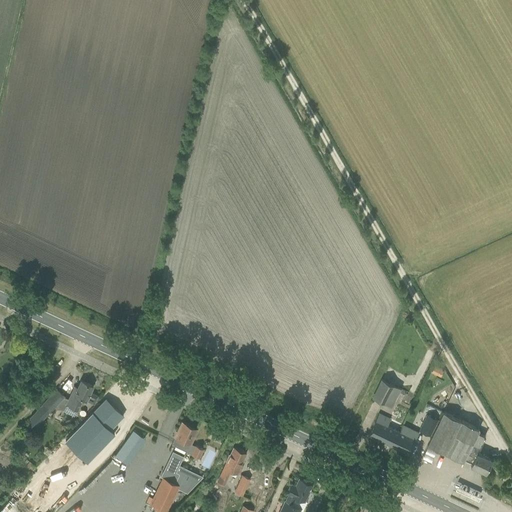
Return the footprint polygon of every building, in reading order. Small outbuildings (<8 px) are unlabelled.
[(431,372),(436,374),(440,377),(443,371),(441,370),(442,369),(437,366),(435,365),(434,366),(431,371),(431,372)] [(75,386),(63,410),(73,415),(76,409),(77,409),(82,398),(86,400),(93,404),(97,396),(90,392),(93,386),(81,380),(78,387),(75,386)] [(373,398),(391,407),(400,388),(382,380),(373,398)] [(57,389),(36,411),(41,415),(45,411),(48,414),(50,410),(52,409),(63,397),(64,396),(57,389)] [(106,398),(65,440),(87,461),(114,433),(110,429),(123,415),(106,398)] [(428,446),(463,462),(472,442),(480,446),(485,436),(477,432),(479,428),(443,412),(437,426),(432,436),(428,446)] [(368,435),(392,446),(399,431),(387,425),(390,419),(378,413),(368,435)] [(427,413),(419,430),(430,436),(438,419),(427,413)] [(182,422),(172,444),(199,458),(203,449),(195,445),(190,443),(197,429),(182,422)] [(399,431),(392,446),(408,454),(415,439),(399,431)] [(470,466),(485,472),(491,460),(477,453),(480,446),(472,442),(463,462),(464,459),(472,463),(470,466)] [(218,484),(221,485),(225,485),(231,471),(238,474),(241,468),(239,467),(246,452),(234,446),(230,454),(229,453),(226,461),(217,481),(218,484)] [(59,470),(68,462),(58,452),(49,460),(59,470)] [(23,469),(28,473),(35,466),(29,461),(23,469)] [(235,491),(241,494),(249,479),(242,476),(235,491)] [(279,511),(298,511),(301,507),(292,503),(295,496),(304,500),(312,483),(299,476),(295,484),(291,482),(287,492),(289,493),(279,511)] [(149,503),(166,511),(179,485),(162,477),(152,497),(149,503)] [(68,511),(81,499),(76,495),(59,511),(68,511)] [(114,497),(107,511),(138,511),(140,509),(134,506),(136,502),(125,497),(123,501),(114,497)]
